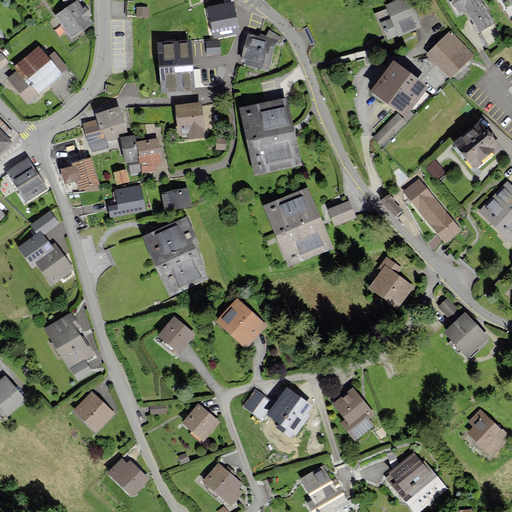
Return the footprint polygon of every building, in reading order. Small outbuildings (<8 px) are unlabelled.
[(408,0),(400,0),(388,5),(398,31),(418,22),(408,0)] [(465,7),(488,47),(503,38),(481,0),(453,0),(459,10),(465,7)] [(77,2),(57,15),(71,36),(91,22),(77,2)] [(238,31),(233,3),(209,8),(215,36),(238,31)] [(451,33),(429,55),(449,76),(472,54),(451,33)] [(250,36),(243,62),(267,68),(274,42),(250,36)] [(207,39),(207,53),(220,53),(220,39),(207,39)] [(160,44),(164,91),(193,88),(189,41),(160,44)] [(18,70),(8,78),(27,101),(67,68),(53,52),(47,57),(38,47),(15,67),(18,70)] [(394,62),(373,91),(404,114),(426,86),(394,62)] [(242,109),(256,172),(300,163),(286,99),(242,109)] [(201,104),(176,106),(179,133),(182,133),(183,138),(203,136),(203,131),(204,130),(201,104)] [(119,108),(98,114),(99,119),(106,139),(127,133),(119,108)] [(405,122),(397,115),(375,138),(383,145),(405,122)] [(108,146),(106,139),(99,119),(84,124),(93,150),(108,146)] [(479,123),(455,142),(475,166),(499,146),(479,123)] [(0,131),(0,150),(10,141),(0,131)] [(130,163),(139,161),(136,143),(135,136),(122,138),(127,164),(130,163)] [(160,157),(157,139),(136,143),(139,161),(130,163),(132,174),(155,170),(154,164),(160,163),(159,158),(160,157)] [(97,183),(91,158),(73,163),(74,166),(63,169),(67,182),(78,179),(80,188),(97,183)] [(46,188),(28,160),(9,171),(26,200),(46,188)] [(437,165),(431,170),(436,176),(442,171),(437,165)] [(126,168),(114,170),(116,182),(128,180),(126,168)] [(419,180),(405,192),(445,242),(460,230),(419,180)] [(511,187),(507,183),(481,211),(511,239),(511,187)] [(109,207),(111,217),(144,211),(139,187),(116,191),(119,205),(109,207)] [(307,188),(265,206),(289,265),(331,247),(307,188)] [(163,194),(165,209),(189,205),(186,190),(163,194)] [(393,201),(394,200),(389,195),(383,200),(395,214),(401,209),(393,201)] [(349,202),(329,210),(335,225),(355,217),(349,202)] [(186,218),(144,238),(171,294),(207,277),(189,239),(195,236),(186,218)] [(54,245),(35,259),(53,283),(72,269),(54,245)] [(383,269),(370,286),(396,306),(412,285),(396,273),(400,268),(386,257),(379,266),(383,269)] [(446,299),(439,307),(451,320),(459,312),(446,299)] [(237,301),(217,322),(245,347),(265,326),(237,301)] [(465,313),(445,332),(468,355),(487,337),(465,313)] [(71,314),(47,329),(70,367),(92,353),(75,327),(78,326),(71,314)] [(175,319),(161,335),(179,351),(194,335),(175,319)] [(0,405),(8,415),(26,401),(5,376),(0,380),(0,405)] [(353,389),(334,404),(346,419),(342,422),(355,439),(373,424),(369,419),(374,415),(353,389)] [(288,390),(270,414),(295,432),(309,414),(307,412),(311,406),(288,390)] [(256,391),(244,407),(260,419),(272,403),(256,391)] [(92,394),(76,411),(97,431),(113,414),(92,394)] [(199,406),(184,423),(203,439),(218,422),(199,406)] [(475,426),(469,432),(491,454),(508,436),(481,410),(470,421),(475,426)] [(413,454),(390,473),(398,482),(394,485),(415,511),(416,511),(446,489),(429,468),(427,470),(413,454)] [(122,460),(109,472),(132,494),(148,478),(130,460),(126,464),(122,460)] [(220,465),(205,481),(231,504),(241,493),(237,489),(241,484),(220,465)] [(323,467),(300,481),(318,511),(340,511),(348,507),(323,467)]
